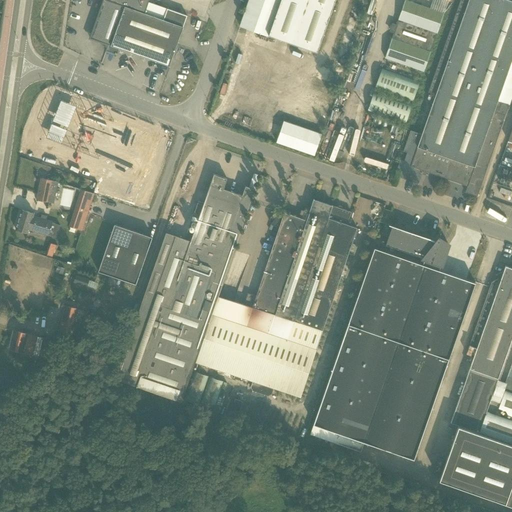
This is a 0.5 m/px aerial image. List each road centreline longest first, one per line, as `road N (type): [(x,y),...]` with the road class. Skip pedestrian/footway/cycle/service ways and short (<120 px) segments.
road 1 (unclassified): [(511,237),(189,124)]
road 2 (unknown): [(499,232),(419,473),(423,483),(492,511)]
road 3 (unclassified): [(189,124),(19,67)]
road 4 (primary): [(0,204),(19,67)]
road 5 (unclassified): [(189,124),(234,0)]
road 6 (primary): [(17,0),(0,127)]
